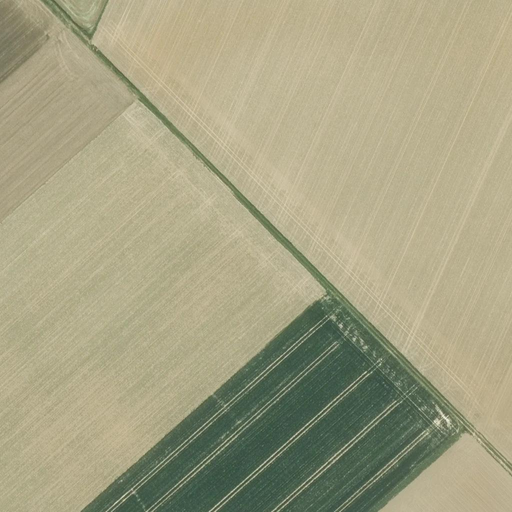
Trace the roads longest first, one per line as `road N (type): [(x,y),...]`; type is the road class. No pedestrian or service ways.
road 1 (track): [(44,0),(511,473)]
road 2 (track): [(466,427),(372,511)]
